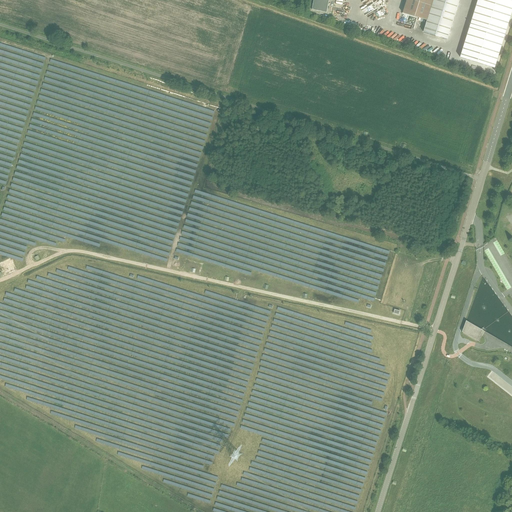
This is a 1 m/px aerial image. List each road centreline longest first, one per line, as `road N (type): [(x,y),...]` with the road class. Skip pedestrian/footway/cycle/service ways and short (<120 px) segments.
road 1 (unclassified): [(481,179),(0,26)]
road 2 (track): [(435,329),(79,251),(0,280)]
road 3 (unclassified): [(377,511),(470,219)]
